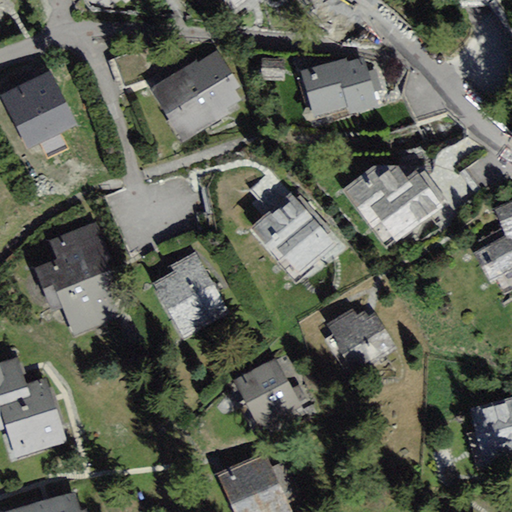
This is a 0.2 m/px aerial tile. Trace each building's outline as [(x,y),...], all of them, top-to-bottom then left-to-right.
[(81,0),(89,12),(101,12),(123,0),(81,0)] [(218,0),(226,11),(240,0),(218,0)] [(213,55),(146,95),(180,149),(242,113),(231,95),(237,92),(213,55)] [(343,60),(292,74),(308,124),(343,114),(343,118),(378,108),(374,98),(382,96),(375,72),(363,74),(359,60),(344,64),(343,60)] [(255,61),(255,84),(283,84),(283,61),(255,61)] [(47,72),(0,93),(0,108),(20,152),(73,128),(47,72)] [(368,167),(335,193),(365,233),(373,228),(389,249),(447,203),(419,171),(413,175),(410,171),(400,178),(393,169),(368,167)] [(245,231),(293,284),(340,245),(298,198),(291,202),(286,196),(245,231)] [(477,251),(470,255),(488,293),(511,280),(511,202),(488,212),(496,233),(473,244),(477,251)] [(51,261),(27,270),(44,315),(55,311),(68,343),(127,320),(91,226),(45,243),(51,261)] [(167,276),(149,284),(182,345),(228,321),(193,256),(164,270),(167,276)] [(353,311),(323,327),(351,379),(394,354),(369,310),(356,317),(353,311)] [(0,437),(9,465),(66,448),(50,389),(45,390),(42,380),(21,384),(14,360),(0,363),(0,437)] [(273,362),(227,383),(254,438),(306,416),(300,404),(305,401),(299,386),(288,391),(273,362)] [(511,403),(465,413),(476,470),(511,462),(511,403)] [(263,455),(209,478),(225,511),(290,511),(289,508),(303,502),(284,464),(270,469),(263,455)] [(75,511),(71,496),(7,511),(75,511)]
